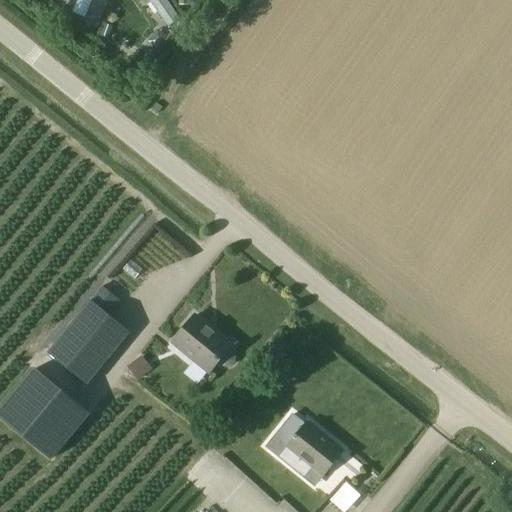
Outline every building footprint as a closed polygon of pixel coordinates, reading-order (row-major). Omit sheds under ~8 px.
[(75,0),(73,13),(85,16),(82,24),(100,29),(106,0),(75,0)] [(140,0),(163,29),(179,17),(166,0),(140,0)] [(87,384),(129,333),(108,315),(119,301),(102,287),(49,353),(87,384)] [(231,346),(195,316),(173,343),(209,373),(217,363),(221,366),(225,368),(230,367),(235,363),(235,356),(232,352),(228,349),(231,346)] [(136,380),(151,367),(140,354),(125,367),(136,380)] [(4,407),(23,423),(36,409),(17,392),(4,407)] [(292,416),(266,447),(293,469),(299,460),(321,478),(341,454),(326,442),(328,440),(306,423),(304,426),(292,416)] [(346,482),(330,499),(342,511),(359,494),(346,482)]
